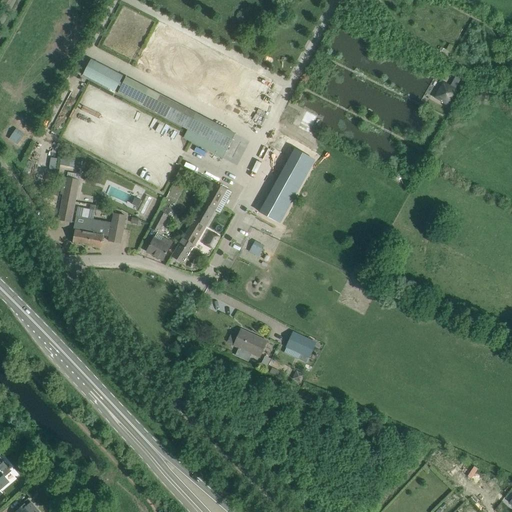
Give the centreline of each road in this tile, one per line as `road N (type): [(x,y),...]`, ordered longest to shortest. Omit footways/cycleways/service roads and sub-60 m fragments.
road 1 (unclassified): [(286,511),(113,337),(0,167)]
road 2 (secondary): [(57,345),(70,376),(193,511)]
road 3 (unknown): [(63,266),(144,262),(200,287),(212,267)]
road 4 (secondary): [(155,449),(57,345)]
